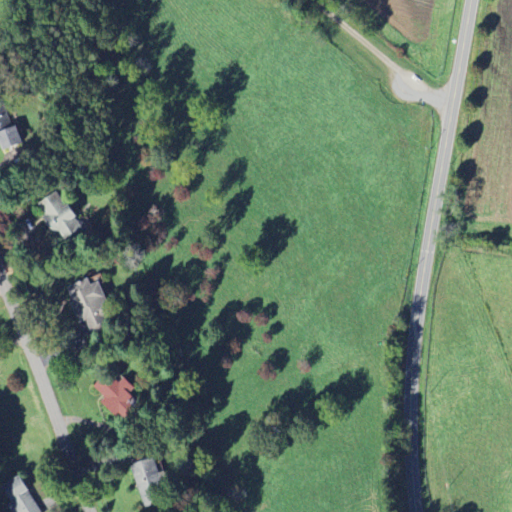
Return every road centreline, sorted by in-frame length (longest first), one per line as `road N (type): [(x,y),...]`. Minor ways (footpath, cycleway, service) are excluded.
road 1 (tertiary): [(470,0),(412,348),(413,511)]
road 2 (residential): [(0,271),(87,511)]
road 3 (residential): [(452,103),(314,0)]
